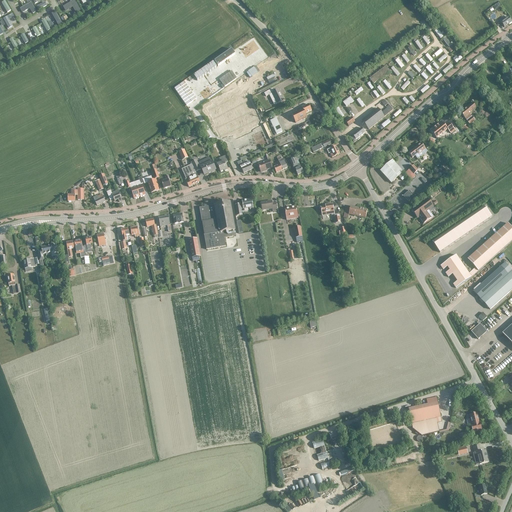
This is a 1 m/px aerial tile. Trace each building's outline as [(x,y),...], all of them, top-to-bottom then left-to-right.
[(11,11),(5,1),(2,3),(7,13),(11,11)] [(65,6),(67,10),(71,7),(73,12),(77,10),(73,1),(65,6)] [(37,7),(38,10),(47,6),(45,2),(37,7)] [(23,13),(33,7),(31,3),(21,9),(23,13)] [(3,19),(9,29),(12,27),(7,17),(3,19)] [(505,28),(511,22),(508,18),(504,21),(502,19),(499,21),(505,28)] [(51,30),(45,19),(41,21),(47,32),(51,30)] [(36,27),(32,29),(37,37),(40,35),(36,27)] [(24,34),(20,36),(25,44),(29,42),(24,34)] [(15,50),(19,48),(13,38),(9,40),(15,50)] [(414,56),(416,54),(410,46),(408,48),(414,56)] [(235,55),(232,50),(214,62),(218,67),(235,55)] [(438,61),(440,63),(447,57),(445,55),(438,61)] [(404,66),(398,59),(395,61),(401,69),(404,66)] [(197,81),(217,67),(213,62),(193,76),(197,81)] [(373,84),(390,72),(386,66),(369,79),(373,84)] [(434,73),(428,66),(426,68),(432,75),(434,73)] [(391,69),(397,77),(400,75),(393,67),(391,69)] [(219,80),(224,87),(237,79),(231,71),(219,80)] [(504,86),(511,80),(511,76),(509,72),(504,75),(504,76),(499,80),(504,86)] [(385,80),(383,82),(389,90),(391,88),(385,80)] [(401,89),(403,91),(410,83),(408,81),(401,89)] [(196,99),(184,82),(174,89),(186,106),(196,99)] [(385,93),(379,86),(377,88),(382,95),(385,93)] [(276,104),(283,101),(279,91),(274,93),(272,89),(267,92),(268,95),(272,94),(276,104)] [(238,103),(233,92),(209,103),(211,108),(206,110),(217,134),(225,130),(225,132),(228,131),(230,135),(249,126),(247,122),(257,117),(248,99),(238,103)] [(346,107),(354,102),(350,98),(343,103),(346,107)] [(471,113),(476,108),(472,103),(460,113),(469,125),(475,121),(470,115),(472,114),(471,113)] [(305,114),(311,111),(308,105),(299,109),(300,110),(291,114),(296,123),(306,118),(305,114)] [(390,106),(381,113),(384,117),(393,111),(390,106)] [(341,118),(344,116),(338,108),(335,110),(341,118)] [(384,117),(381,113),(378,109),(363,121),(369,130),(384,117)] [(275,132),(281,129),(276,118),(270,121),(275,132)] [(349,127),(355,122),(352,118),(346,122),(349,127)] [(449,131),(453,128),(449,123),(445,127),(443,123),(438,127),(436,126),(430,131),(436,139),(448,130),(449,131)] [(356,140),(365,133),(362,128),(350,137),(354,141),(356,140)] [(324,148),(333,144),(331,140),(322,144),(324,148)] [(412,158),(415,156),(417,159),(423,155),(427,152),(421,144),(408,153),(412,158)] [(314,154),(322,149),(320,145),(313,148),(311,148),(314,154)] [(332,159),(340,155),(336,147),(327,151),(328,154),(330,154),(332,159)] [(188,158),(184,150),(179,152),(182,160),(188,158)] [(227,162),(225,156),(219,159),(221,163),(217,165),(220,172),(224,171),(224,172),(228,170),(224,163),(227,162)] [(201,168),(204,175),(210,172),(211,173),(215,170),(211,162),(209,158),(199,163),(199,164),(198,164),(196,160),(191,163),(192,165),(195,172),(200,170),(200,169),(201,168)] [(298,175),(302,173),(298,165),(297,165),(294,159),(290,161),(293,169),(294,168),(298,175)] [(276,174),(287,169),(283,160),(277,162),(278,166),(274,168),(276,174)] [(251,161),(245,164),(241,166),(244,173),(254,168),(251,161)] [(269,161),(258,165),(261,173),(266,171),(272,169),(269,161)] [(391,183),(402,172),(392,161),(380,171),(391,183)] [(195,172),(192,165),(182,169),(187,181),(186,181),(188,187),(200,182),(198,179),(195,172)] [(413,175),(418,171),(413,166),(409,170),(405,173),(408,177),(412,174),(413,175)] [(104,175),(99,176),(103,185),(107,184),(104,175)] [(164,189),(171,186),(169,180),(170,180),(168,175),(165,176),(166,180),(161,182),(164,189)] [(151,177),(142,180),(144,183),(144,184),(148,183),(151,193),(159,191),(157,184),(156,180),(152,181),(151,177)] [(142,185),(141,184),(139,181),(134,182),(136,187),(139,197),(145,195),(142,185)] [(134,199),(139,197),(136,187),(130,189),(134,199)] [(84,189),(78,189),(78,191),(72,191),(72,195),(68,195),(68,202),(75,202),(75,195),(78,195),(78,200),(84,200),(84,189)] [(408,202),(414,196),(409,190),(402,196),(408,202)] [(110,201),(114,199),(114,201),(118,200),(119,202),(122,201),(119,194),(117,191),(112,193),(110,191),(107,192),(110,201)] [(97,206),(105,202),(102,195),(94,198),(97,206)] [(427,199),(411,211),(417,219),(419,217),(423,224),(431,218),(433,216),(428,210),(433,207),(427,199)] [(232,236),(235,236),(230,203),(229,203),(228,200),(205,204),(205,207),(199,208),(206,250),(226,247),(224,239),(232,238),(232,236)] [(242,205),(235,206),(232,206),(233,216),(236,216),(243,215),(242,209),(251,208),(251,210),(253,209),(252,200),(241,201),(242,205)] [(273,212),(277,211),(276,204),(272,204),(271,202),(261,203),(262,210),(272,208),(273,212)] [(323,216),(335,214),(333,204),(326,205),(326,207),(321,208),(323,216)] [(348,219),(348,215),(365,219),(367,210),(350,206),(350,209),(345,208),(343,218),(348,219)] [(484,206),(479,209),(486,221),(492,217),(484,206)] [(292,208),(285,210),(286,217),(290,217),(290,220),(298,219),(296,207),(292,207),(292,208)] [(486,221),(479,209),(473,213),(481,225),(486,221)] [(467,217),(475,229),(481,225),(473,213),(467,217)] [(175,225),(184,223),(182,214),(173,216),(175,225)] [(169,232),(172,231),(169,217),(159,218),(161,227),(168,226),(169,232)] [(467,217),(461,221),(469,233),(475,229),(467,217)] [(154,239),(159,238),(156,225),(154,226),(153,219),(145,221),(147,228),(152,227),(154,239)] [(463,236),(469,233),(461,221),(456,225),(463,236)] [(501,229),(511,241),(511,228),(507,224),(501,229)] [(456,225),(450,229),(458,240),(463,236),(456,225)] [(135,238),(139,237),(137,227),(130,229),(131,236),(135,235),(135,238)] [(294,228),(296,238),(297,243),(302,242),(302,237),(300,227),(294,228)] [(130,240),(129,235),(128,229),(121,230),(124,241),(127,241),(130,240)] [(452,244),(458,240),(450,229),(444,233),(452,244)] [(501,229),(494,236),(505,248),(511,241),(501,229)] [(444,233),(438,237),(446,249),(452,244),(444,233)] [(99,247),(106,246),(104,235),(97,236),(99,247)] [(494,236),(487,242),(497,254),(505,248),(494,236)] [(84,246),(84,247),(85,253),(91,252),(90,244),(93,244),(91,237),(85,238),(86,245),(84,246)] [(438,237),(432,242),(440,253),(446,249),(438,237)] [(192,258),(200,257),(197,239),(189,240),(192,258)] [(75,249),(79,248),(80,254),(85,254),(84,247),(83,248),(81,240),(74,241),(75,249)] [(71,250),(75,249),(73,242),(66,243),(69,258),(72,257),(71,250)] [(480,248),(491,260),(497,254),(487,242),(480,248)] [(41,248),(41,250),(37,251),(39,261),(44,260),(42,255),(50,253),(51,257),(58,255),(56,245),(41,248)] [(480,248),(474,254),(484,266),(491,260),(480,248)] [(478,272),(484,266),(474,254),(467,260),(478,272)] [(447,267),(449,271),(461,263),(456,255),(440,266),(443,270),(447,267)] [(103,266),(113,264),(112,257),(109,257),(108,256),(102,258),(103,266)] [(24,261),(25,268),(26,273),(32,272),(32,268),(36,268),(34,259),(24,261)] [(452,275),(455,278),(466,270),(461,263),(449,271),(445,273),(448,277),(452,275)] [(481,285),(480,284),(473,290),(474,291),(473,292),(490,310),(511,289),(511,271),(504,263),(481,285)] [(466,270),(455,278),(457,282),(453,284),(456,288),(471,278),(466,270)] [(14,294),(21,293),(19,284),(15,285),(14,275),(8,276),(9,283),(10,283),(10,286),(13,285),(14,294)] [(511,326),(503,334),(511,344),(511,326)] [(471,331),(478,339),(483,335),(476,327),(471,331)] [(408,409),(410,415),(407,415),(408,419),(410,418),(413,429),(422,436),(433,433),(439,432),(436,418),(441,417),(437,403),(408,409)] [(472,432),(482,430),(480,423),(479,424),(477,413),(469,415),(470,419),(469,419),(471,426),(472,432)] [(479,464),(488,462),(485,451),(480,452),(479,445),(473,447),(475,456),(477,455),(479,464)] [(485,485),(478,487),(481,496),(487,494),(485,485)]
